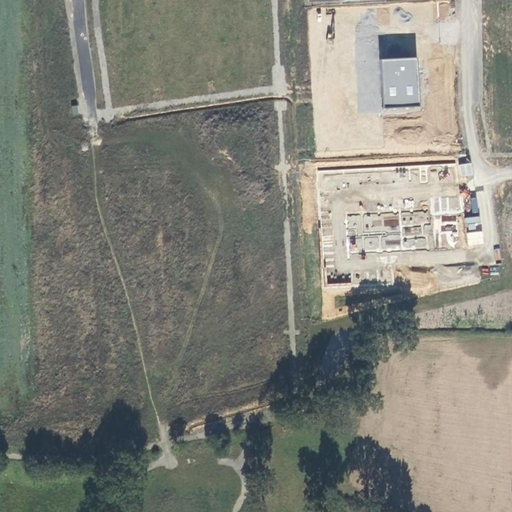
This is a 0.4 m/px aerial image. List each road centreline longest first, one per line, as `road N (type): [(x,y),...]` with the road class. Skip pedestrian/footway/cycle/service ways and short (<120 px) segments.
road 1 (residential): [(200,347),(187,185),(10,214)]
road 2 (residential): [(467,0),(461,94),(472,181),(511,179)]
road 3 (residential): [(9,282),(93,272),(105,311),(20,325)]
road 4 (residential): [(38,392),(200,347)]
road 5 (residential): [(0,119),(91,106),(85,39)]
